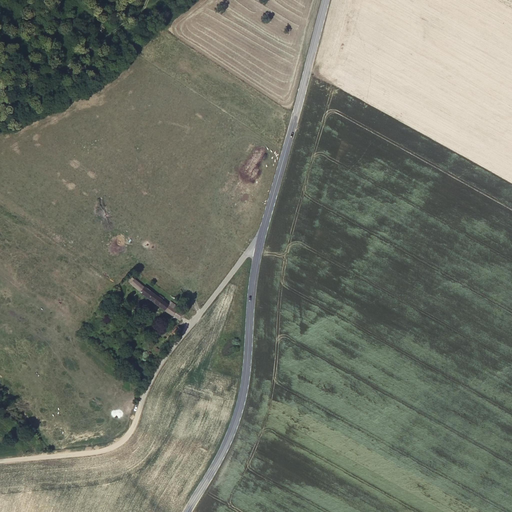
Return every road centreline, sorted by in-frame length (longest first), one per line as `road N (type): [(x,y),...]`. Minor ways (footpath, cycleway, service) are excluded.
road 1 (unclassified): [(0,461),(103,449),(127,436),(149,377),(256,245)]
road 2 (secondary): [(256,245),(240,408),(187,511)]
road 3 (secondary): [(326,0),(256,245)]
